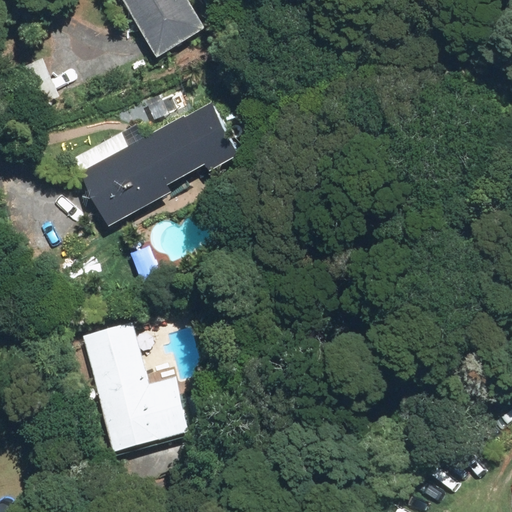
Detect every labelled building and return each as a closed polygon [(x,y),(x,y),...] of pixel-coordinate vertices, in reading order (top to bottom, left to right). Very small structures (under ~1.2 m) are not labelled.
[(129,0),(165,56),(214,25),(197,0),(129,0)] [(62,92),(45,62),(20,75),(37,106),(62,92)] [(142,122),(79,156),(117,226),(183,191),(178,183),(215,163),(220,171),(251,154),(220,98),(150,136),(142,122)] [(47,233),(49,199),(17,198),(16,231),(47,233)] [(137,316),(87,331),(124,452),(201,429),(184,374),(158,382),(137,316)] [(168,323),(170,332),(161,334),(164,347),(173,345),(179,372),(201,367),(190,318),(168,323)]
